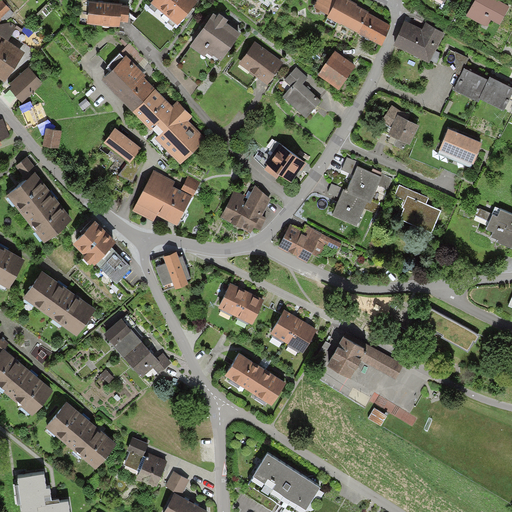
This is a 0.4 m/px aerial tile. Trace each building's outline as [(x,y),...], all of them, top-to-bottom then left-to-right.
[(14,13),(2,0),(0,0),(0,22),(3,20),(10,17),(14,13)] [(122,4),(89,0),(86,24),(120,27),(121,22),(129,23),(131,6),(122,5),(122,4)] [(198,0),(197,0),(154,0),(152,3),(179,24),(188,13),(198,0)] [(349,0),(317,0),(315,8),(328,14),(327,16),(341,24),(341,23),(358,32),(370,39),(381,45),(392,25),(357,6),(357,4),(349,0)] [(510,7),(498,0),(474,0),(466,15),(487,27),(491,20),(499,25),(510,7)] [(217,12),(214,9),(191,40),(204,49),(206,46),(213,51),(214,49),(221,54),(240,28),(225,18),(228,14),(220,8),(217,12)] [(441,53),(436,51),(446,33),(426,22),(421,29),(406,21),(394,45),(417,57),(429,63),(431,61),(437,64),(441,53)] [(0,78),(4,82),(26,53),(8,41),(17,26),(11,22),(0,24),(0,78)] [(283,62),(255,42),(239,64),(268,84),(283,62)] [(511,87),(506,85),(489,76),(488,80),(474,73),(464,68),(469,58),(451,49),(446,59),(455,63),(456,73),(460,75),(453,89),(479,103),(480,100),(504,113),(511,99),(511,87)] [(356,66),(334,51),(317,75),(339,90),(356,66)] [(181,164),(206,140),(189,121),(192,118),(177,102),(172,107),(144,78),(146,76),(126,55),(124,57),(120,54),(108,65),(114,71),(104,80),(151,130),(152,129),(158,136),(156,138),(181,164)] [(29,67),(10,84),(12,86),(9,88),(22,102),(44,83),(29,67)] [(290,87),(282,96),(298,111),(306,118),(322,101),(304,84),(308,79),(296,68),(283,81),(290,87)] [(420,124),(399,113),(400,111),(392,106),(382,122),(391,128),(389,133),(399,138),(394,147),(404,152),(408,143),(410,144),(420,124)] [(0,140),(1,140),(0,138),(10,134),(3,116),(0,117),(0,140)] [(61,126),(46,124),(43,143),(58,145),(61,126)] [(482,139),(449,125),(440,146),(441,146),(439,151),(471,165),(473,159),(473,160),(478,148),(482,139)] [(126,136),(116,129),(105,143),(131,162),(141,147),(126,136)] [(305,162),(282,144),(267,164),(269,165),(265,170),(277,179),(281,174),(290,181),(301,167),(305,162)] [(6,188),(43,236),(72,215),(31,162),(34,159),(31,155),(28,157),(27,155),(16,163),(25,174),(6,188)] [(339,200),(332,215),(357,226),(365,209),(376,214),(380,205),(372,201),(379,186),(389,190),(394,179),(382,174),(381,176),(358,166),(359,163),(348,158),(342,170),(353,175),(352,176),(347,189),(346,188),(346,190),(332,184),(328,192),(340,198),(339,200)] [(175,183),(154,172),(134,210),(154,220),(157,214),(176,225),(192,195),(174,186),(175,183)] [(188,177),(182,189),(193,195),(199,182),(188,177)] [(261,215),(270,198),(254,186),(247,199),(234,192),(221,217),(246,229),(251,232),(254,227),(260,231),(266,218),(261,215)] [(429,199),(400,186),(396,196),(405,200),(403,205),(404,206),(403,209),(405,210),(401,219),(420,228),(431,233),(442,211),(426,204),(429,199)] [(496,240),(511,246),(511,245),(511,214),(496,207),(492,215),(477,208),(475,215),(489,221),(486,227),(493,230),(491,235),(497,238),(496,240)] [(97,265),(116,284),(132,269),(111,248),(117,242),(96,221),(85,233),(74,244),(86,256),(83,258),(91,266),(93,264),(96,267),(97,265)] [(302,230),(290,224),(278,248),(307,263),(312,254),(320,258),(327,245),(338,251),(342,243),(305,224),(302,230)] [(0,244),(0,283),(9,289),(26,260),(7,249),(0,244)] [(164,257),(151,262),(162,291),(174,287),(175,288),(188,283),(187,280),(191,278),(183,256),(180,257),(177,251),(163,256),(164,257)] [(44,270),(23,297),(76,338),(96,311),(58,282),(44,270)] [(240,288),(231,283),(219,307),(253,323),(264,300),(253,294),(240,288)] [(425,310),(420,320),(414,316),(417,309),(402,301),(391,321),(416,334),(409,348),(416,352),(421,342),(429,346),(433,339),(425,334),(430,325),(442,331),(441,334),(468,348),(473,338),(476,339),(480,332),(431,306),(428,311),(425,310)] [(293,316),(285,311),(271,333),(303,352),(316,330),(306,324),(293,316)] [(142,376),(152,368),(158,375),(172,364),(163,353),(157,358),(133,329),(136,326),(127,316),(123,320),(121,318),(104,332),(142,376)] [(353,342),(345,337),(327,366),(351,378),(360,361),(395,381),(404,364),(367,344),(365,348),(353,342)] [(0,388),(33,415),(54,389),(31,370),(2,347),(7,342),(2,338),(0,340),(0,388)] [(272,406),(287,383),(261,366),(239,352),(224,376),(272,406)] [(106,369),(99,376),(102,380),(105,377),(109,381),(113,377),(106,369)] [(380,397),(377,407),(393,411),(395,400),(380,397)] [(46,428),(96,469),(117,444),(89,420),(68,402),(46,428)] [(376,405),(370,416),(383,424),(389,413),(376,405)] [(139,471),(136,478),(157,486),(165,467),(167,461),(146,451),(149,444),(133,437),(127,451),(129,452),(124,465),(139,471)] [(285,503),(298,511),(301,511),(320,482),(267,449),(248,479),(250,481),(279,499),(285,503)] [(31,511),(37,511),(70,511),(69,500),(62,501),(61,497),(57,498),(53,498),(51,484),(48,485),(46,470),(17,474),(18,480),(14,481),(17,503),(21,503),(22,511),(31,511)] [(189,480),(173,471),(165,486),(181,495),(189,480)] [(279,499),(250,481),(244,490),(273,509),(279,499)] [(186,499),(174,493),(164,511),(209,511),(196,504),(186,499)] [(298,511),(285,503),(279,511),(298,511)]
